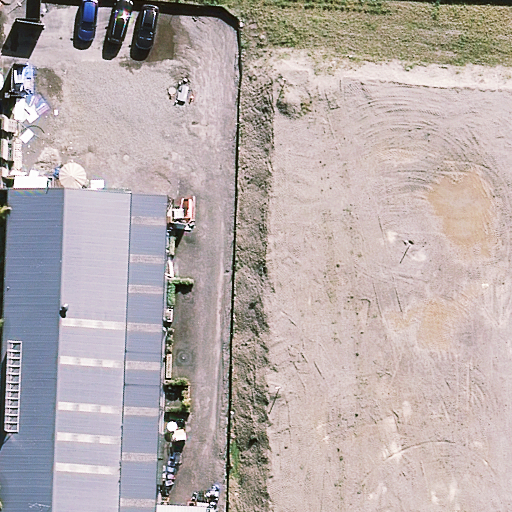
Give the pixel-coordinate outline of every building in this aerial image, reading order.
[(138,94),(65,91),(63,137),(137,140),(138,94)] [(195,128),(154,125),(151,161),(193,164),(195,128)] [(312,139),(204,135),(202,189),(310,194),(312,139)] [(161,511),(177,194),(20,186),(4,511),(161,511)] [(436,321),(352,316),(346,413),(431,418),(436,321)]
